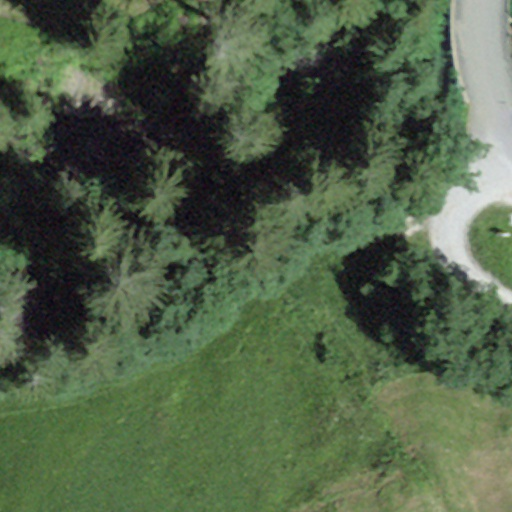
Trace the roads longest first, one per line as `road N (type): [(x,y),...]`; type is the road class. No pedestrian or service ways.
road 1 (track): [(510,138),(458,210),(476,255),(511,284)]
road 2 (unclassified): [(485,0),(486,57),(511,140)]
